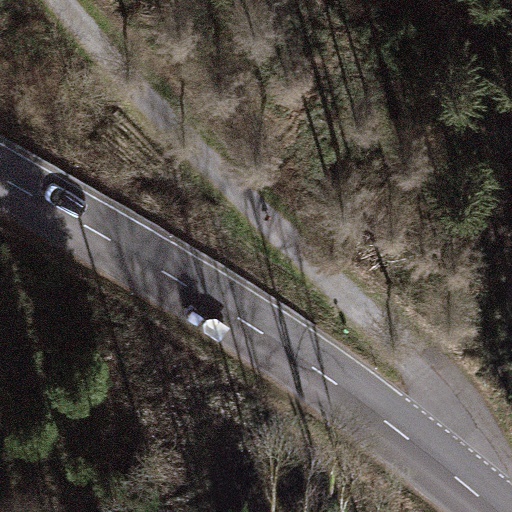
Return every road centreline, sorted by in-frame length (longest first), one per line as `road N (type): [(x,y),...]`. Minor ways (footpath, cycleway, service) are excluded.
road 1 (tertiary): [(496,511),(223,301),(0,173)]
road 2 (track): [(59,0),(433,403),(426,451)]
